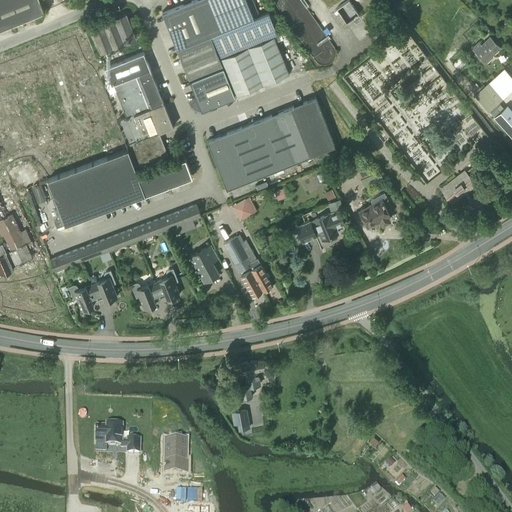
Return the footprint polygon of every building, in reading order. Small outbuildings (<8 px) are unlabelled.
[(0,0),(0,29),(45,11),(41,0),(0,0)] [(176,48),(208,36),(193,0),(191,0),(162,12),(176,48)] [(193,0),(208,36),(211,34),(221,31),(208,0),(193,0)] [(208,0),(221,31),(211,34),(220,56),(277,33),(268,12),(253,18),(246,0),(208,0)] [(347,23),(359,14),(348,0),(337,9),(347,23)] [(101,53),(136,38),(126,13),(91,27),(101,53)] [(177,49),(186,73),(189,79),(222,66),(210,36),(177,49)] [(247,47),(262,85),(289,74),(274,36),(247,47)] [(489,57),(500,47),(490,36),(481,44),(478,41),(472,47),(486,62),(490,58),(489,57)] [(236,95),(262,85),(247,47),(221,58),(236,95)] [(113,83),(126,116),(117,120),(126,144),(127,144),(136,167),(168,154),(159,132),(173,126),(144,52),(105,67),(111,84),(113,83)] [(464,63),(459,57),(452,63),(458,69),(464,63)] [(204,109),(207,108),(234,97),(222,67),(190,80),(200,106),(204,109)] [(511,76),(504,67),(474,95),(488,110),(511,88),(511,76)] [(290,107),(310,155),(334,146),(315,97),(290,107)] [(263,118),(282,167),(310,155),(290,107),(263,118)] [(511,115),(501,125),(511,137),(511,115)] [(229,131),(248,180),(282,167),(263,118),(229,131)] [(226,189),(248,180),(229,131),(207,140),(226,189)] [(48,179),(65,225),(145,195),(140,180),(138,176),(128,149),(48,179)] [(472,158),(467,162),(476,172),(481,168),(472,158)] [(162,168),(169,186),(192,177),(185,159),(162,168)] [(496,172),(489,162),(483,166),(491,176),(496,172)] [(140,180),(145,195),(146,195),(169,186),(162,168),(138,176),(140,180)] [(364,188),(384,178),(378,171),(360,179),(364,188)] [(452,201),(474,184),(464,171),(442,188),(452,201)] [(382,223),(389,219),(387,215),(389,214),(383,203),(384,202),(384,201),(387,199),(384,192),(370,199),(372,203),(359,210),(367,226),(380,219),(382,223)] [(343,206),(339,197),(327,203),(331,212),(343,206)] [(188,207),(192,219),(201,216),(197,204),(188,207)] [(165,216),(170,228),(192,219),(188,207),(165,216)] [(330,213),(314,220),(310,222),(310,221),(297,227),(302,241),(316,236),(315,234),(319,232),(322,239),(338,233),(336,227),(344,224),(338,210),(330,213)] [(158,218),(163,230),(170,228),(165,216),(158,218)] [(152,221),(156,233),(163,230),(158,218),(152,221)] [(145,223),(150,235),(156,233),(152,221),(145,223)] [(138,226),(143,238),(150,235),(145,223),(138,226)] [(125,231),(130,243),(143,238),(138,226),(125,231)] [(118,233),(123,245),(130,243),(125,231),(118,233)] [(112,236),(116,248),(123,245),(118,233),(112,236)] [(223,242),(235,265),(245,259),(263,291),(273,286),(257,257),(256,258),(246,240),(241,243),(236,235),(223,242)] [(98,241),(103,253),(116,248),(112,236),(98,241)] [(91,243),(96,255),(103,253),(98,241),(91,243)] [(78,248),(82,261),(96,255),(91,243),(78,248)] [(210,245),(201,250),(191,255),(194,262),(204,281),(219,273),(212,261),(217,258),(210,245)] [(71,251),(76,263),(82,261),(78,248),(71,251)] [(64,253),(69,266),(76,263),(71,251),(64,253)] [(57,256),(62,268),(69,266),(64,253),(57,256)] [(55,271),(62,268),(57,256),(50,259),(55,271)] [(245,259),(235,265),(239,271),(248,266),(250,269),(240,274),(253,297),(263,291),(245,259)] [(154,282),(160,297),(166,295),(168,299),(180,294),(175,282),(178,281),(173,268),(168,270),(167,271),(166,273),(167,276),(160,279),(160,280),(154,282)] [(92,284),(98,299),(104,297),(106,301),(117,296),(112,284),(116,283),(111,270),(105,272),(104,273),(104,275),(105,278),(98,281),(98,282),(92,284)] [(154,300),(160,297),(154,282),(148,285),(148,284),(141,287),(140,284),(138,283),(136,282),(131,284),(136,297),(139,296),(144,308),(156,304),(154,300)] [(92,301),(98,299),(92,284),(86,286),(79,289),(78,286),(76,284),(74,284),(69,286),(74,299),(77,298),(82,310),(94,305),(92,301)] [(252,396),(252,395),(250,385),(255,385),(256,384),(260,384),(259,377),(257,369),(264,368),(263,359),(242,363),(243,372),(244,372),(246,383),(239,384),(242,398),(252,396)] [(236,411),(231,412),(232,417),(234,424),(236,424),(237,424),(238,428),(239,429),(240,429),(250,427),(249,421),(246,409),(236,411)] [(139,453),(140,439),(127,439),(127,441),(122,441),(122,425),(106,425),(106,426),(96,426),(96,442),(106,442),(105,445),(121,445),(121,448),(127,448),(127,453),(139,453)] [(168,439),(167,472),(189,472),(189,460),(187,460),(187,439),(168,439)] [(438,454),(432,448),(424,456),(431,462),(438,454)]
